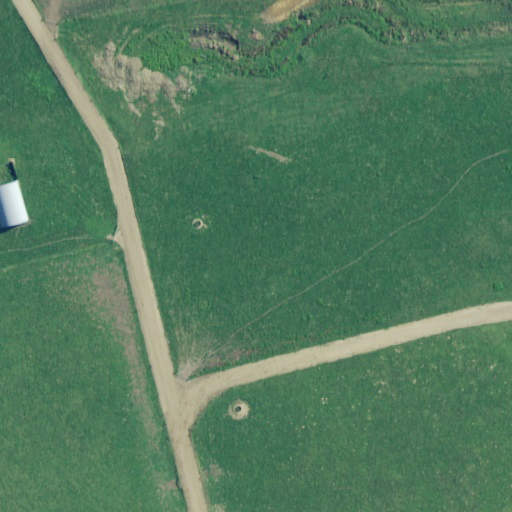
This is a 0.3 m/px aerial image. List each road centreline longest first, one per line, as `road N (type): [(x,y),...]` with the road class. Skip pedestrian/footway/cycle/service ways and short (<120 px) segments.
road 1 (track): [(187,511),(123,227),(30,0)]
road 2 (track): [(177,450),(223,373),(511,306)]
